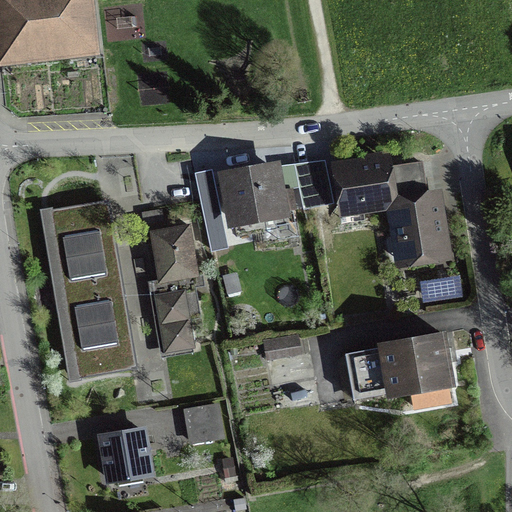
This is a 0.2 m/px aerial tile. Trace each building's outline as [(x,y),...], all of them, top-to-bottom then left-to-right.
[(95,0),(0,0),(0,37),(5,71),(101,59),(95,0)] [(383,210),(391,195),(385,155),(328,163),(336,217),(383,210)] [(273,163),(216,174),(217,183),(226,225),(283,215),(273,163)] [(226,225),(217,183),(193,188),(201,230),(226,225)] [(391,195),(383,210),(392,267),(445,259),(435,188),(391,195)] [(137,370),(110,205),(42,216),(69,381),(137,370)] [(184,226),(146,232),(154,283),(193,277),(184,226)] [(183,321),(178,294),(152,299),(156,326),(183,321)] [(188,349),(183,321),(156,326),(161,354),(188,349)] [(449,385),(439,332),(374,344),(375,348),(340,355),(348,400),(384,393),(385,397),(449,385)] [(226,445),(220,409),(187,415),(193,451),(226,445)] [(155,483),(147,434),(102,441),(110,489),(155,483)]
